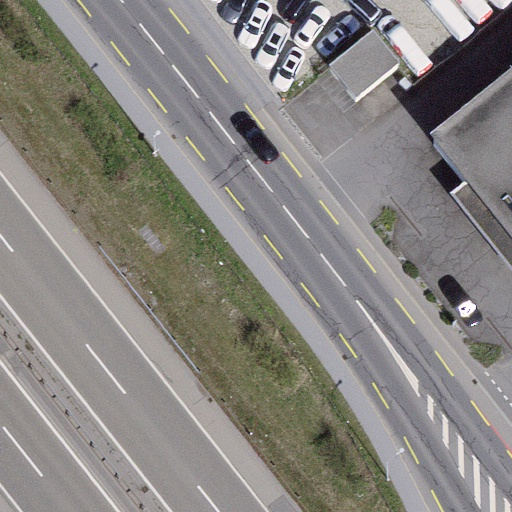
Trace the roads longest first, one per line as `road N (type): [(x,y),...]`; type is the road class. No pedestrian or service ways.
road 1 (primary): [(501,511),(353,296),(119,0)]
road 2 (motorway): [(220,511),(0,233)]
